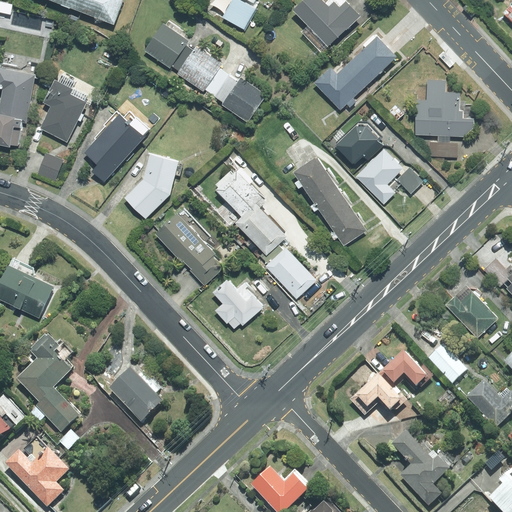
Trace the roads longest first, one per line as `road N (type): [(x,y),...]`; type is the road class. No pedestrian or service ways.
road 1 (residential): [(0,192),(89,238),(228,389),(262,405)]
road 2 (secondary): [(262,405),(507,178)]
road 3 (residential): [(390,511),(295,412),(262,405)]
road 4 (secondary): [(148,511),(262,405)]
road 5 (tertiary): [(427,0),(511,90)]
